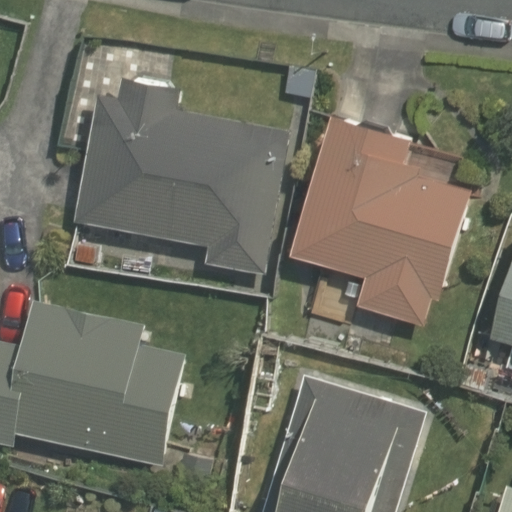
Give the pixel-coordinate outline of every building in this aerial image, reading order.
[(207,261),(267,272),(293,125),(178,105),(181,86),(123,76),(120,94),(98,90),(75,220),(210,243),(207,261)] [(418,133),(333,108),(290,252),(366,275),(358,303),(425,322),(433,296),(441,298),(474,186),(424,172),(428,160),(411,155),(418,133)] [(511,263),(490,337),(511,343),(511,263)] [(24,344),(0,338),(0,441),(15,444),(18,432),(164,464),(190,350),(145,340),(149,320),(35,294),(24,344)] [(264,511),(396,511),(428,409),(305,372),(264,511)] [(511,511),(511,484),(508,484),(500,511),(511,511)]
